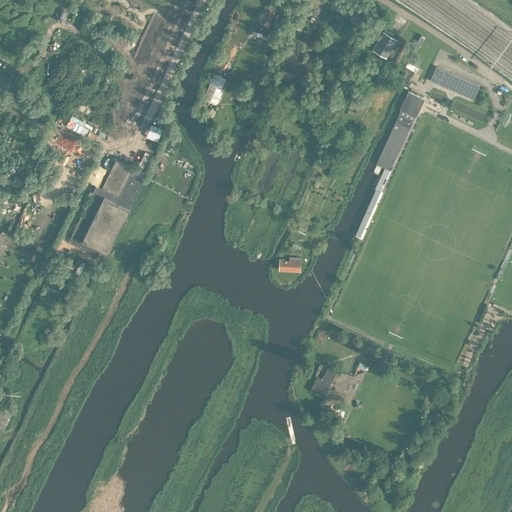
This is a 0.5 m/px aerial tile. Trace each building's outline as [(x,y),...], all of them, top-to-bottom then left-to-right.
[(267,0),(258,21),(268,26),(276,9),(270,6),(272,2),(268,0),(267,0)] [(252,36),(258,39),(258,37),(263,39),(265,33),(255,29),(252,36)] [(383,29),(373,47),(387,55),(397,38),(383,29)] [(409,60),(407,64),(416,69),(417,70),(419,66),(409,60)] [(433,80),(438,83),(473,98),(479,84),(444,69),(445,67),(440,65),(433,80)] [(204,99),(215,103),(225,79),(214,74),(204,99)] [(399,108),(400,108),(399,112),(413,118),(414,115),(415,116),(424,98),(408,90),(399,108)] [(399,112),(376,163),(390,169),(413,118),(399,112)] [(71,114),(69,119),(91,131),(93,126),(71,114)] [(150,126),(148,130),(160,134),(162,129),(150,125),(150,126)] [(69,240),(83,248),(94,253),(97,246),(109,252),(145,179),(131,172),(134,166),(117,158),(99,192),(94,189),(69,240)] [(301,222),(297,229),(305,233),(307,230),(309,231),(311,227),(301,222)] [(289,259),(281,259),(280,269),(299,270),(299,257),(289,256),(289,259)] [(317,376),(310,390),(325,396),(337,369),(328,366),(322,378),(317,376)] [(0,407),(0,425),(6,428),(12,411),(0,407)]
